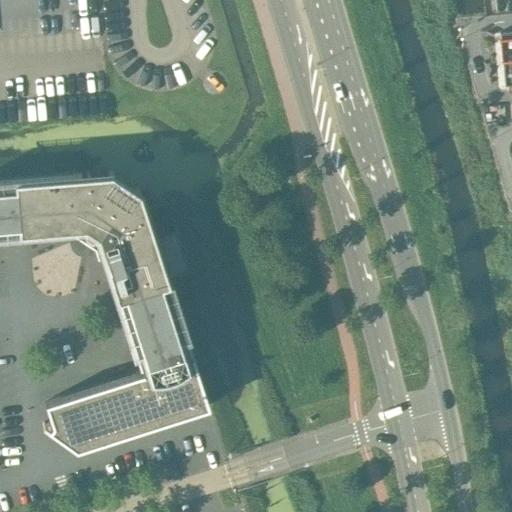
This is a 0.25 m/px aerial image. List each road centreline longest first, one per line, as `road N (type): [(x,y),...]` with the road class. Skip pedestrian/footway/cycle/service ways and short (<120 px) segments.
road 1 (secondary): [(273,0),(393,424)]
road 2 (secondary): [(448,407),(323,0)]
road 3 (unclassified): [(393,424),(233,472)]
